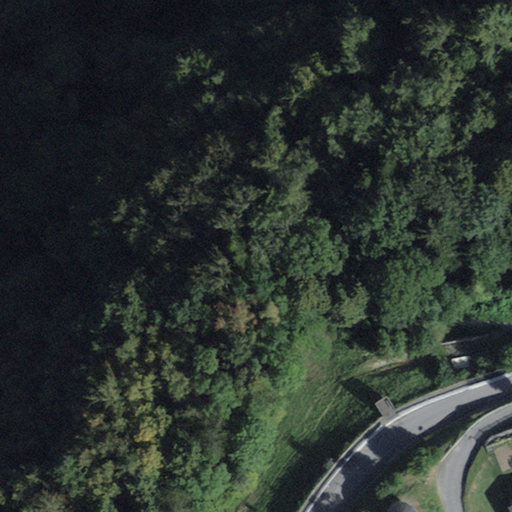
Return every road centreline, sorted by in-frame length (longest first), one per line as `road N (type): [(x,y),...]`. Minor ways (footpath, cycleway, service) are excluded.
road 1 (tertiary): [(326,511),(398,435),(511,385)]
road 2 (residential): [(511,411),(465,439),(454,460),(452,511)]
